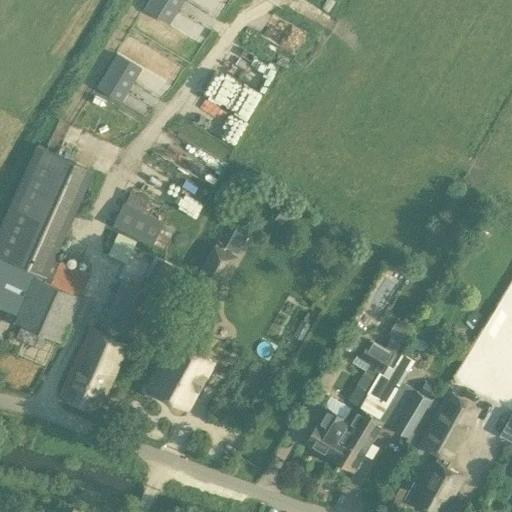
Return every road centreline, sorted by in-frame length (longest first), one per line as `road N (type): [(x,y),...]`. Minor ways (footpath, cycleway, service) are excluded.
road 1 (track): [(41,410),(103,278),(88,228),(139,141),(242,24),(288,0)]
road 2 (unclassified): [(313,511),(0,399)]
